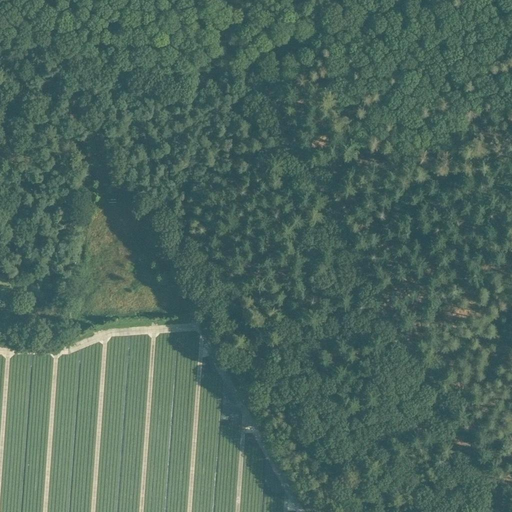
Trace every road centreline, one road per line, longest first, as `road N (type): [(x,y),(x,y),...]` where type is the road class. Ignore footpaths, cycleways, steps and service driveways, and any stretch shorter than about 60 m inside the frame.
road 1 (track): [(246,59),(497,511)]
road 2 (track): [(40,37),(246,59)]
road 3 (track): [(246,59),(380,0)]
road 4 (track): [(40,37),(67,64),(117,157)]
road 5 (track): [(409,352),(511,272)]
